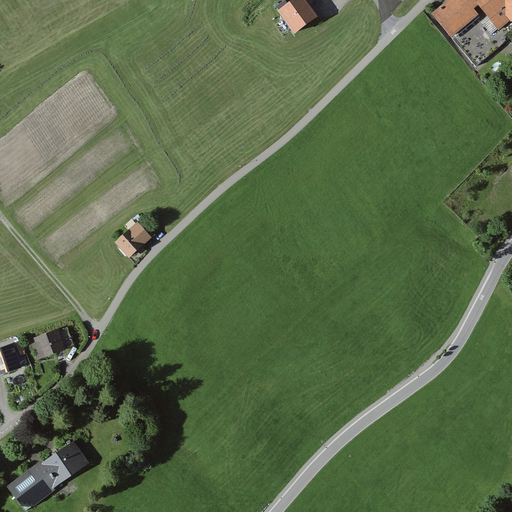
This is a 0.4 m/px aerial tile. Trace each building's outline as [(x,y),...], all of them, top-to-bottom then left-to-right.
[(304,0),(315,13),(332,0),(304,0)] [(511,0),(452,0),(434,16),(455,39),(483,15),(478,10),(485,6),(491,11),(489,15),(503,30),(511,23),(511,0)] [(141,224),(120,244),(134,259),(155,238),(141,224)] [(60,332),(33,341),(39,361),(67,352),(60,332)] [(12,347),(0,351),(0,380),(21,372),(12,347)] [(42,458),(7,485),(28,511),(56,490),(55,488),(89,461),(72,440),(45,461),(42,458)]
